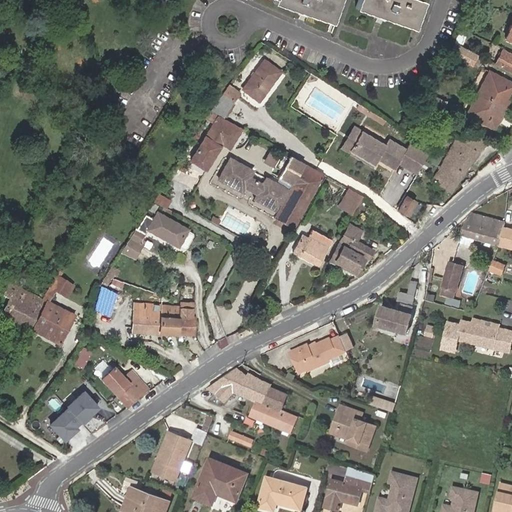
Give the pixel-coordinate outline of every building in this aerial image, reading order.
[(273,0),(273,3),(330,23),(337,0),(273,0)] [(412,29),(422,2),(415,0),(357,0),(354,8),(412,29)] [(467,61),(471,54),(454,45),(450,53),(467,61)] [(496,64),(511,71),(511,58),(502,53),(496,64)] [(259,102),(280,71),(264,60),(242,89),(259,102)] [(478,92),(505,107),(511,93),(511,84),(489,72),(478,92)] [(239,93),(229,85),(223,94),(233,101),(239,93)] [(496,125),(505,107),(478,92),(469,110),(496,125)] [(430,93),(425,102),(441,111),(446,102),(430,93)] [(223,94),(210,110),(222,117),(233,101),(223,94)] [(382,124),(385,120),(366,108),(363,112),(382,124)] [(494,129),(496,125),(469,110),(467,114),(494,129)] [(241,129),(209,112),(205,118),(213,123),(192,156),(207,166),(221,144),(229,149),(241,129)] [(349,151),(362,132),(354,127),(342,147),(340,150),(347,154),(372,168),(373,165),(349,151)] [(383,145),(362,132),(349,151),(373,165),(377,160),(394,170),(398,163),(415,173),(426,155),(409,145),(405,150),(388,140),(385,145),(383,145)] [(450,193),(487,140),(475,132),(467,144),(458,138),(440,169),(432,180),(435,182),(433,186),(438,189),(440,186),(450,193)] [(271,149),(265,159),(274,165),(281,156),(271,149)] [(281,171),(290,156),(286,154),(278,170),(281,171)] [(207,166),(192,156),(190,161),(205,170),(207,166)] [(294,229),(324,175),(307,165),(290,156),(281,171),(278,177),(291,184),(288,190),(275,182),(272,181),(266,178),(262,184),(250,177),(254,171),(230,158),(218,179),(242,192),(244,188),(256,195),(254,199),(276,211),(272,217),(294,229)] [(278,177),(275,182),(288,190),(291,184),(278,177)] [(359,204),(363,197),(349,189),(344,196),(359,204)] [(166,209),(171,201),(158,194),(156,197),(155,198),(153,202),(166,209)] [(339,207),(353,215),(359,204),(344,196),(339,207)] [(408,215),(415,203),(406,198),(398,210),(408,215)] [(137,229),(136,229),(133,233),(142,238),(147,230),(178,247),(188,231),(158,213),(153,220),(146,215),(137,229)] [(505,223),(493,219),(476,214),(465,227),(461,236),(475,239),(499,246),(504,228),(505,223)] [(356,241),(361,231),(350,225),(330,260),(356,275),(365,259),(368,260),(374,251),(356,241)] [(511,229),(504,228),(499,246),(511,249),(511,229)] [(317,265),(331,240),(312,230),(308,237),(302,234),(293,251),(317,265)] [(142,238),(133,233),(121,252),(134,258),(144,242),(141,240),(142,238)] [(461,236),(459,243),(473,247),(475,239),(461,236)] [(464,265),(448,261),(439,293),(455,297),(464,265)] [(504,266),(492,261),(489,270),(500,275),(504,266)] [(119,272),(111,267),(105,276),(110,279),(111,278),(112,278),(115,274),(117,276),(119,272)] [(46,291),(52,295),(61,279),(56,276),(46,291)] [(110,279),(105,276),(99,286),(101,287),(104,289),(110,279)] [(413,303),(417,282),(410,281),(407,293),(398,291),(397,300),(413,303)] [(3,313),(32,329),(46,301),(41,299),(24,290),(9,283),(3,295),(10,298),(3,313)] [(64,296),(68,290),(61,285),(57,291),(64,296)] [(104,289),(101,287),(94,309),(108,316),(115,295),(104,289)] [(46,301),(32,329),(60,344),(75,315),(48,302),(52,295),(46,291),(41,299),(46,301)] [(461,300),(447,296),(445,303),(460,307),(461,300)] [(132,332),(159,333),(161,306),(134,303),(132,332)] [(192,318),(193,308),(194,303),(180,303),(180,307),(178,334),(194,335),(195,318),(192,318)] [(407,334),(412,315),(410,314),(412,307),(402,304),(400,311),(382,306),(377,326),(407,334)] [(159,333),(178,334),(180,307),(161,306),(159,333)] [(503,352),(508,331),(500,330),(500,331),(474,325),(464,322),(463,327),(450,324),(444,351),(457,354),(460,342),(503,352)] [(500,328),(475,322),(474,325),(500,331),(500,330),(500,328)] [(434,338),(436,330),(430,328),(428,337),(434,338)] [(511,354),(511,347),(511,332),(508,331),(503,352),(511,354)] [(327,359),(345,350),(340,339),(338,336),(329,340),(328,338),(308,348),(306,344),(289,353),(299,372),(307,368),(308,370),(328,361),(327,359)] [(234,392),(255,401),(257,402),(257,400),(282,411),(282,410),(289,395),(271,388),(272,385),(269,384),(262,381),(250,373),(247,377),(235,368),(213,384),(209,388),(225,402),(234,392)] [(110,388),(128,407),(148,390),(131,371),(122,379),(114,370),(105,377),(112,386),(110,388)] [(87,378),(82,383),(93,396),(98,391),(87,378)] [(87,394),(52,426),(66,441),(101,409),(87,394)] [(298,418),(282,411),(257,400),(257,402),(250,416),(292,434),(298,418)] [(357,441),(355,445),(369,450),(377,426),(361,421),(364,413),(342,405),(339,413),(345,415),(338,434),(351,439),(357,441)] [(216,415),(210,413),(202,432),(208,435),(216,415)] [(345,415),(339,413),(332,432),(338,434),(345,415)] [(254,441),(231,431),(229,437),(251,447),(254,441)] [(175,444),(179,436),(170,432),(167,440),(175,444)] [(191,441),(179,436),(175,444),(167,440),(154,471),(175,480),(191,441)] [(269,451),(262,448),(260,454),(267,457),(269,451)] [(217,494),(236,502),(247,474),(211,460),(194,497),(213,505),(217,494)] [(375,476),(351,467),(348,478),(347,477),(346,483),(332,480),(328,495),(327,495),(325,505),(340,509),(342,501),(358,505),(363,489),(371,491),(375,476)] [(409,511),(418,478),(393,471),(390,482),(394,483),(390,500),(380,497),(376,511),(387,511),(388,510),(396,511),(409,511)] [(302,509),(307,488),(267,478),(260,507),(274,511),(277,503),(302,509)] [(501,506),(496,505),(494,511),(511,511),(511,482),(503,480),(498,498),(503,499),(501,506)] [(131,511),(163,511),(168,502),(132,487),(123,508),(131,511)] [(474,511),(479,493),(454,487),(452,497),(456,498),(454,507),(452,511),(474,511)] [(213,505),(194,497),(192,501),(211,509),(213,505)]
